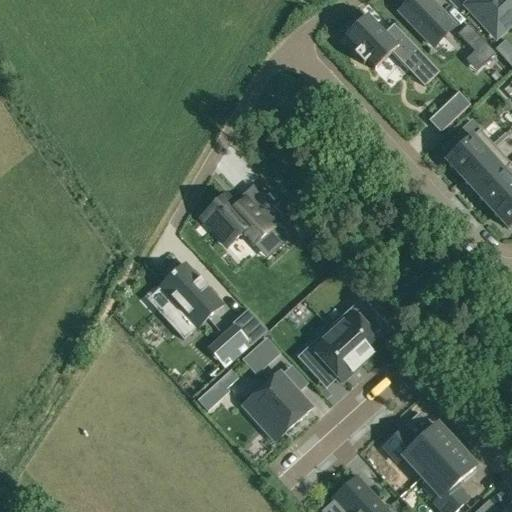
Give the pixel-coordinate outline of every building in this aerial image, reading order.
[(427,0),(413,0),(400,12),(434,47),(454,28),(427,0)] [(511,0),(474,0),(467,7),(471,11),(496,37),(511,22),(511,14),(510,13),(511,11),(511,0)] [(366,18),(344,40),(356,52),(354,55),(355,56),(357,54),(364,62),(362,64),(363,65),(366,62),(374,70),(391,53),(424,88),(439,73),(398,31),(390,40),(368,17),(366,15),(365,16),(366,18)] [(487,61),(484,64),(485,65),(496,55),(467,25),(457,35),(474,53),(477,50),(487,61)] [(440,133),(440,134),(470,106),(458,94),(457,94),(458,95),(430,122),(440,133)] [(451,157),(446,162),(462,180),(495,149),(479,131),(465,145),(451,157)] [(495,149),(462,180),(476,196),(507,168),(507,169),(511,165),(495,149)] [(507,168),(476,196),(491,211),(511,192),(511,173),(507,169),(507,168)] [(511,192),(491,211),(507,229),(511,224),(511,192)] [(225,197),(201,219),(228,248),(243,234),(254,247),(272,230),(284,244),(295,233),(272,208),(262,218),(245,200),(236,209),(233,206),(225,197)] [(185,266),(159,290),(172,304),(160,315),(184,342),(222,307),(207,291),(208,290),(199,280),(198,281),(185,266)] [(362,299),(329,329),(362,364),(382,346),(368,330),(380,319),(362,299)] [(251,346),(234,326),(222,337),(240,356),(251,346)] [(329,329),(297,358),(314,378),(326,367),(341,383),(362,364),(329,329)] [(243,361),(256,376),(268,365),(255,350),(243,361)] [(230,372),(218,383),(225,391),(237,380),(230,372)] [(311,410),(279,374),(252,398),(253,399),(244,407),(275,441),(274,441),(275,442),(311,410)] [(326,400),(331,396),(320,384),(316,388),(326,400)] [(422,479),(457,448),(437,426),(418,444),(405,430),(384,449),(397,463),(403,457),(422,479)] [(476,469),(457,448),(422,479),(441,500),(436,505),(441,511),(456,511),(470,500),(457,486),(476,469)] [(384,511),(355,480),(332,500),(335,502),(323,511),(384,511)] [(511,511),(511,508),(507,511),(496,511),(488,503),(477,511),(511,511)]
